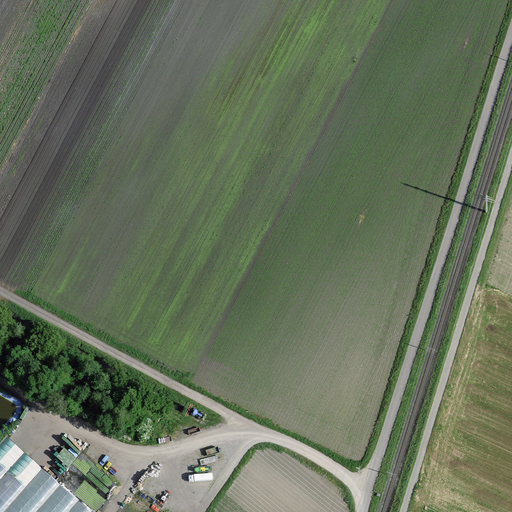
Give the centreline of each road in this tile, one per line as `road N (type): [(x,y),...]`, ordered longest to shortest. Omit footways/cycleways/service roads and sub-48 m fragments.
road 1 (unclassified): [(359,511),(511,30)]
road 2 (unclassified): [(511,155),(403,511)]
road 3 (track): [(0,289),(255,430)]
road 4 (track): [(255,430),(179,453),(117,452),(0,388)]
road 5 (track): [(255,430),(366,488)]
